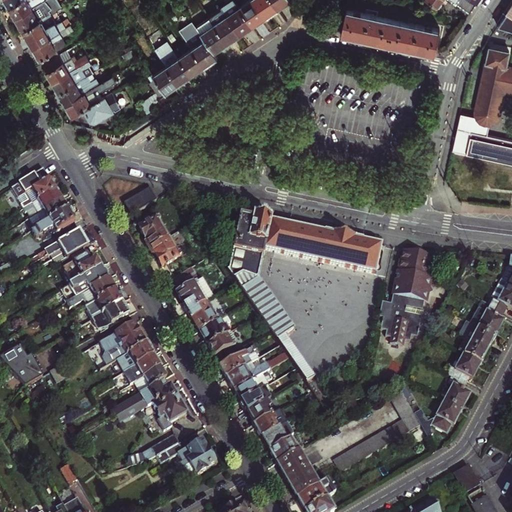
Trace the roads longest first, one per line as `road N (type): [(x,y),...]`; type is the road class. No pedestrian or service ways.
road 1 (residential): [(76,175),(252,475)]
road 2 (residential): [(358,511),(456,452),(511,359)]
road 3 (residential): [(125,150),(287,34)]
road 4 (residential): [(252,191),(419,227)]
road 5 (residential): [(421,214),(254,180)]
road 6 (residential): [(287,34),(451,70)]
road 7 (residential): [(254,180),(287,34)]
road 8 (residential): [(451,70),(421,214)]
road 9 (residential): [(254,180),(125,150)]
road 10 (residential): [(123,163),(252,191)]
